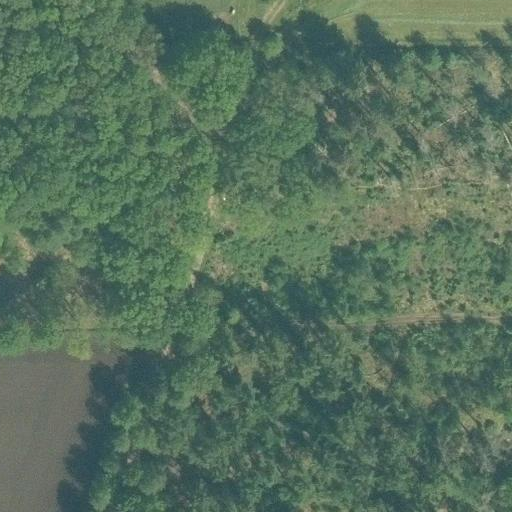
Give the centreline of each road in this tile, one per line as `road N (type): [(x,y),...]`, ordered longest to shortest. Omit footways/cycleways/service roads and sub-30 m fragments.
road 1 (track): [(113,511),(217,147)]
road 2 (track): [(74,0),(209,124),(217,147)]
